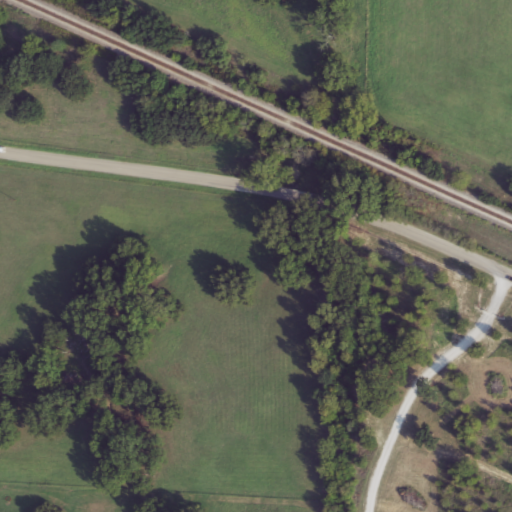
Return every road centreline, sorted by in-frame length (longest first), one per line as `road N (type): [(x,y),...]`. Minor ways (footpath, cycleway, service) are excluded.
road 1 (tertiary): [(511,268),(265,193),(0,151)]
road 2 (residential): [(493,259),(467,322),(409,386),(386,431),(364,511)]
